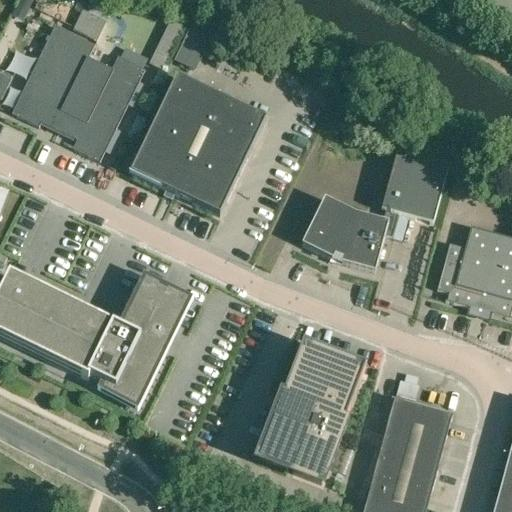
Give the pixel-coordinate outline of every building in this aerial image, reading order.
[(30,0),(19,0),(16,7),(27,12),(32,1),(30,0)] [(470,0),(506,20),(507,0),(470,0)] [(99,40),(103,27),(90,23),(86,36),(99,40)] [(54,30),(12,117),(38,130),(41,126),(76,144),(72,152),(99,166),(144,74),(117,60),(111,74),(87,62),(94,49),(54,30)] [(154,55),(148,69),(158,73),(164,59),(154,55)] [(176,80),(130,176),(165,193),(163,199),(171,203),(174,197),(219,219),(265,123),(176,80)] [(341,267),(375,276),(385,239),(392,241),(398,218),(432,227),(441,195),(447,175),(395,161),(381,214),(385,215),(382,225),(355,217),(325,202),(301,249),(332,264),(341,267)] [(447,304),(510,321),(511,312),(511,244),(473,234),(468,252),(449,247),(437,293),(449,296),(447,304)] [(89,381),(100,386),(97,394),(137,415),(192,302),(143,278),(117,331),(112,328),(8,278),(0,295),(0,340),(88,383),(89,381)] [(321,487),(366,370),(303,346),(284,396),(290,398),(267,459),(295,469),(292,476),(321,487)] [(368,500),(374,502),(374,504),(374,506),(375,508),(375,510),(375,511),(420,511),(421,511),(425,495),(431,497),(453,418),(395,402),(368,500)] [(511,511),(511,447),(511,453),(511,461),(498,511),(511,511)] [(332,491),(339,494),(342,487),(334,484),(332,491)]
